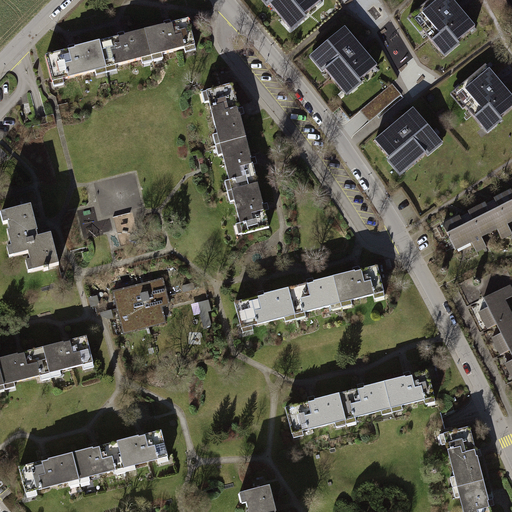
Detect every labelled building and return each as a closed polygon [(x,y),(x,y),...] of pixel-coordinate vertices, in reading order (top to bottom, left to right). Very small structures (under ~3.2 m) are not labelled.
[(260,0),(283,27),(316,0),(260,0)] [(452,0),(436,0),(422,13),(439,32),(431,40),(444,54),(476,26),(452,0)] [(196,50),(188,19),(139,31),(147,62),(196,50)] [(344,26),(309,55),(341,93),(376,65),(344,26)] [(147,62),(139,31),(90,43),(97,75),(147,62)] [(97,75),(90,43),(41,55),(48,87),(97,75)] [(511,93),(487,65),(463,86),(483,109),(475,117),(487,130),(511,108),(511,93)] [(372,123),(400,96),(390,86),(362,113),(372,123)] [(230,88),(203,95),(216,143),(243,136),(230,88)] [(439,141),(412,108),(370,142),(397,175),(439,141)] [(243,136),(216,143),(229,191),(256,184),(243,136)] [(256,184),(229,191),(242,239),(269,232),(256,184)] [(509,232),(511,230),(511,194),(495,204),(509,232)] [(484,245),(509,232),(495,204),(469,216),(484,245)] [(31,207),(0,214),(0,217),(2,226),(7,225),(9,232),(7,233),(10,249),(6,250),(8,259),(29,255),(30,262),(25,264),(27,274),(58,268),(51,237),(38,239),(31,207)] [(469,216),(442,230),(456,259),(484,245),(469,216)] [(382,297),(375,268),(328,280),(335,308),(382,297)] [(335,308),(328,280),(283,291),(291,319),(335,308)] [(163,282),(112,294),(122,335),(166,325),(162,309),(169,307),(163,282)] [(181,288),(183,295),(195,293),(193,285),(181,288)] [(511,309),(503,290),(481,301),(493,327),(511,317),(511,309)] [(283,291),(233,303),(240,332),(291,319),(283,291)] [(99,308),(96,298),(89,301),(91,310),(99,308)] [(198,306),(204,329),(212,327),(209,315),(213,314),(210,303),(198,306)] [(112,313),(101,316),(101,319),(109,322),(114,321),(112,313)] [(511,317),(493,327),(506,354),(511,350),(511,317)] [(90,365),(83,338),(36,349),(43,376),(90,365)] [(0,386),(43,376),(36,349),(0,357),(0,386)] [(434,402),(426,373),(379,385),(387,414),(434,402)] [(387,414),(379,385),(334,397),(341,426),(387,414)] [(334,397),(283,410),(290,439),(341,426),(334,397)] [(468,428),(444,435),(456,485),(481,479),(468,428)] [(171,466),(162,434),(118,446),(126,477),(138,474),(136,469),(159,464),(160,469),(171,466)] [(126,477),(118,446),(72,458),(80,489),(92,486),(90,482),(117,475),(118,479),(126,477)] [(72,458),(19,472),(28,503),(38,500),(36,496),(70,487),(71,492),(80,489),(72,458)] [(489,511),(481,479),(456,485),(463,511),(489,511)] [(275,511),(270,488),(238,495),(241,507),(246,505),(247,511),(275,511)]
